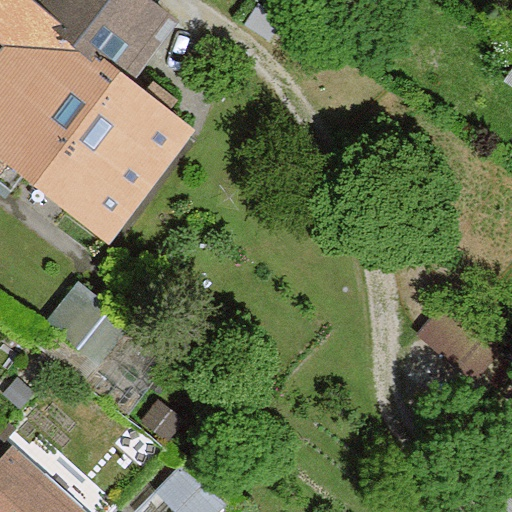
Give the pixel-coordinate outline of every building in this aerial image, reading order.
[(0,0),(0,32),(29,57),(0,95),(0,147),(12,157),(29,171),(106,235),(187,127),(125,76),(38,5),(31,0),(0,0)] [(42,0),(38,5),(125,76),(170,16),(149,0),(42,0)] [(0,173),(12,157),(0,147),(0,173)] [(12,157),(0,173),(0,180),(12,191),(29,171),(12,157)] [(0,468),(0,511),(114,511),(121,506),(42,433),(20,459),(13,453),(0,468)] [(183,466),(157,492),(178,511),(220,511),(228,503),(183,466)]
